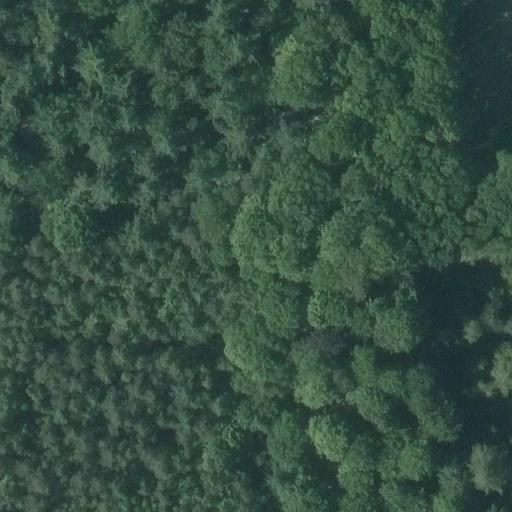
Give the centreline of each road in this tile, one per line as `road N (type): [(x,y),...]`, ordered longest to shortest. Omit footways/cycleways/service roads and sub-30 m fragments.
road 1 (track): [(363,511),(312,364),(323,224)]
road 2 (track): [(323,224),(343,0)]
road 3 (unknown): [(217,182),(0,218)]
road 4 (track): [(217,182),(108,0)]
road 5 (unknown): [(323,224),(511,214)]
road 6 (track): [(312,364),(298,363),(236,227)]
road 7 (unknown): [(323,224),(236,227),(217,182)]
